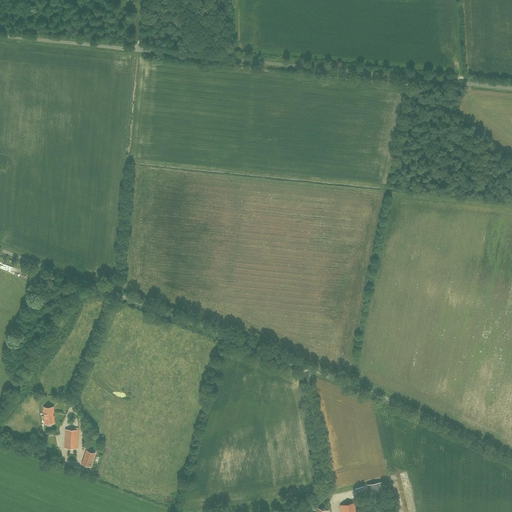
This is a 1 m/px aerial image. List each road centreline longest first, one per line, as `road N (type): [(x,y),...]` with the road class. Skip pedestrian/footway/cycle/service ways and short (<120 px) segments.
road 1 (unclassified): [(511,458),(0,248)]
road 2 (unclassified): [(511,88),(0,35)]
